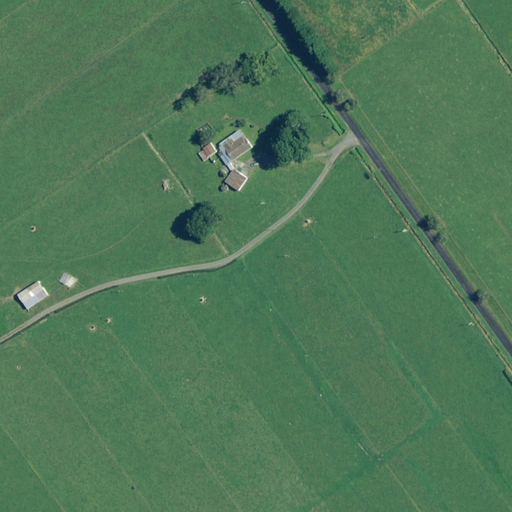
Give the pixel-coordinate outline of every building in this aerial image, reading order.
[(236,169),(232,163),(254,148),(242,130),(222,143),(225,146),(222,148),(224,151),(220,154),(228,166),(232,171),(236,169)] [(211,142),(203,147),(209,156),(217,151),(211,142)] [(209,159),(204,150),(200,153),(205,161),(209,159)] [(249,179),(236,170),(227,182),(240,191),(249,179)] [(223,186),(222,187),(222,188),(222,189),(223,190),(223,191),(224,191),(225,192),(226,192),(227,192),(228,192),(228,191),(229,191),(229,190),(230,190),(230,189),(230,188),(230,187),(230,186),(229,186),(229,185),(228,184),(227,184),(226,184),(225,184),(224,184),(223,185),(223,186)] [(76,282),(71,278),(65,285),(70,289),(76,282)] [(49,296),(40,282),(20,295),(29,309),(49,296)]
